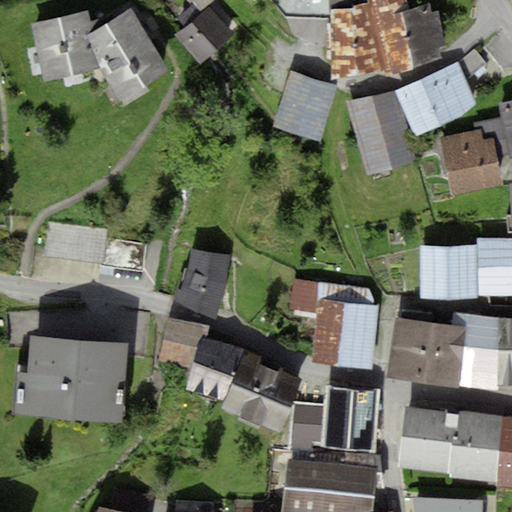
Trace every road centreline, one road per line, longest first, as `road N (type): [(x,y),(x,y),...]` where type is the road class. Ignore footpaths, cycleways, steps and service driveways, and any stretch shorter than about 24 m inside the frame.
road 1 (residential): [(0,279),(174,307),(304,362),(384,382)]
road 2 (track): [(343,86),(340,160),(358,240),(392,294),(384,382)]
road 3 (residential): [(497,6),(440,59),(343,86)]
road 4 (residential): [(384,382),(396,511)]
road 5 (tertiary): [(384,382),(511,400)]
